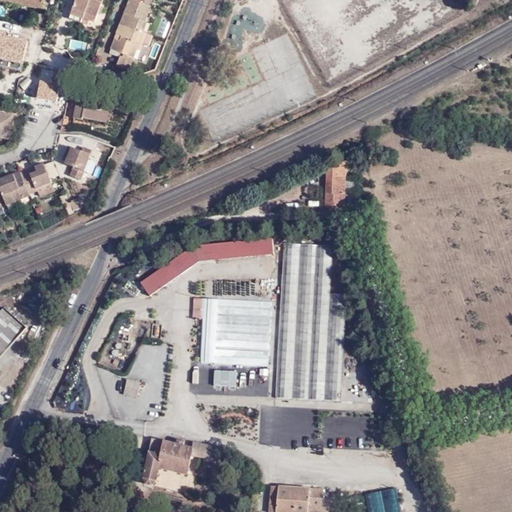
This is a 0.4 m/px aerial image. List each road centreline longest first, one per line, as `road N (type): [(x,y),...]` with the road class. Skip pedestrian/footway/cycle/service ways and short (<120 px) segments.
road 1 (tertiary): [(196,0),(131,159),(105,247),(0,476)]
road 2 (unknown): [(180,311),(196,276),(254,271),(278,280),(273,401)]
road 3 (unknown): [(180,311),(130,306),(110,313),(88,361),(105,416)]
